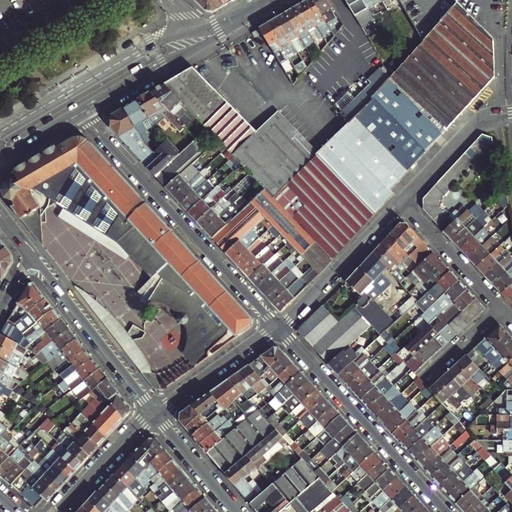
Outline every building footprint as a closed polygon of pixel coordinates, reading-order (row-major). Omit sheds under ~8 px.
[(194,0),(206,11),(213,13),(226,5),(221,0),(194,0)] [(328,23),(313,0),(309,0),(304,3),(324,38),(333,33),(328,23)] [(313,0),(328,23),(339,17),(328,0),(313,0)] [(345,0),(364,30),(377,23),(369,10),(363,0),(345,0)] [(363,0),(369,10),(383,2),(381,0),(363,0)] [(324,38),(304,3),(295,8),(316,43),(324,38)] [(424,42),(413,54),(402,66),(401,67),(396,73),(392,78),(390,79),(444,133),(495,77),(493,39),(457,6),(424,42)] [(295,8),(287,13),(307,48),(316,43),(295,8)] [(287,13),(278,18),(293,43),(297,41),(303,50),(304,49),(305,52),(308,50),(307,48),(287,13)] [(269,23),(284,48),(289,46),(294,55),(298,53),(293,43),(278,18),(275,20),(269,23)] [(289,58),(284,48),(269,23),(260,28),(280,63),(289,58)] [(261,34),(259,29),(252,33),(254,36),(255,38),(261,34)] [(284,48),(289,58),(294,55),(289,46),(284,48)] [(307,68),(303,62),(294,67),(297,72),(300,76),(307,68)] [(165,84),(193,113),(203,124),(216,137),(218,140),(226,148),(230,152),(234,156),(257,134),(194,67),(165,84)] [(318,155),(375,215),(394,194),(391,191),(444,133),(390,79),(381,69),(369,80),(372,83),(339,114),(349,123),(318,155)] [(152,92),(186,127),(192,134),(199,128),(189,117),(193,113),(165,84),(152,92)] [(181,132),(186,127),(152,92),(138,100),(150,120),(154,123),(156,126),(163,120),(166,123),(169,120),(181,132)] [(150,120),(138,100),(125,108),(146,144),(151,139),(144,132),(154,123),(150,120)] [(111,128),(148,167),(156,160),(150,150),(146,144),(125,108),(113,115),(111,128)] [(189,117),(199,128),(203,124),(193,113),(189,117)] [(242,165),(251,174),(258,181),(266,190),(333,260),(375,215),(318,155),(279,113),(270,122),(257,134),(234,156),(238,160),(242,165)] [(478,140),(487,149),(494,142),(493,137),(483,135),(478,140)] [(181,153),(166,136),(157,144),(150,150),(156,160),(148,167),(156,176),(181,153)] [(218,140),(216,137),(205,147),(207,150),(214,144),(218,140)] [(71,211),(109,236),(147,204),(91,143),(90,141),(87,143),(84,141),(82,140),(80,139),(77,140),(73,142),(53,154),(90,194),(78,204),(71,211)] [(204,146),(197,139),(181,153),(156,176),(166,188),(192,164),(193,163),(207,150),(205,147),(204,146)] [(222,152),(226,148),(218,140),(214,144),(222,152)] [(471,147),(481,156),(487,149),(478,140),(471,147)] [(481,156),(471,147),(466,153),(475,162),(481,156)] [(475,162),(466,153),(461,158),(470,167),(475,162)] [(39,162),(78,204),(90,194),(53,154),(39,162)] [(470,167),(461,158),(456,164),(465,173),(470,167)] [(189,213),(216,188),(221,184),(242,165),(238,160),(212,183),(211,185),(207,181),(182,205),(189,213)] [(78,204),(39,162),(27,170),(39,184),(14,202),(15,206),(13,208),(38,240),(44,235),(42,209),(39,204),(50,197),(71,211),(78,204)] [(174,196),(199,173),(192,164),(166,188),(174,196)] [(465,173),(456,164),(451,170),(460,178),(465,173)] [(39,184),(27,170),(17,175),(16,174),(18,173),(17,172),(14,174),(15,174),(16,177),(20,182),(23,186),(13,193),(5,198),(6,199),(14,202),(39,184)] [(460,178),(451,170),(446,175),(455,184),(460,178)] [(207,181),(199,173),(174,196),(182,205),(207,181)] [(446,175),(440,181),(450,189),(455,184),(446,175)] [(20,182),(18,180),(16,182),(14,181),(9,182),(13,193),(23,186),(20,182)] [(440,181),(435,186),(445,195),(450,189),(440,181)] [(6,184),(2,191),(5,198),(13,193),(9,182),(6,184)] [(220,192),(216,188),(189,213),(198,222),(223,200),(225,198),(239,185),(237,182),(225,193),(222,190),(220,192)] [(445,195),(435,186),(429,193),(440,203),(440,200),(445,195)] [(248,206),(213,239),(227,253),(246,235),(262,221),(266,217),(273,226),(281,234),(289,242),(293,247),(297,250),(304,259),(308,263),(312,267),(320,275),(333,260),(266,190),(264,191),(249,205),(248,206)] [(423,199),(424,209),(439,205),(440,203),(429,193),(423,199)] [(223,200),(198,222),(205,230),(240,198),(241,197),(240,195),(233,202),(226,208),(224,206),(226,204),(223,200)] [(205,230),(213,239),(248,206),(240,198),(205,230)] [(151,298),(154,299),(200,261),(147,204),(109,236),(135,252),(156,275),(138,292),(148,304),(151,298)] [(479,209),(474,204),(455,222),(444,231),(453,241),(477,219),(473,215),(479,209)] [(439,206),(439,205),(424,209),(434,220),(444,211),(439,206)] [(449,216),(444,211),(434,220),(439,225),(449,216)] [(455,222),(449,216),(439,225),(444,231),(455,222)] [(266,217),(262,221),(269,229),(273,226),(266,217)] [(477,219),(453,241),(461,249),(485,228),(477,219)] [(485,228),(461,249),(469,259),(493,237),(487,230),(495,224),(492,221),(485,228)] [(419,267),(433,253),(406,224),(401,223),(391,234),(419,267)] [(281,234),(273,226),(269,229),(277,238),(281,234)] [(281,234),(277,238),(276,238),(284,247),(289,242),(281,234)] [(415,270),(419,267),(391,234),(382,244),(405,269),(410,265),(415,270)] [(234,262),(254,243),(246,235),(227,253),(234,262)] [(469,259),(477,267),(501,245),(493,237),(469,259)] [(234,262),(242,270),(262,251),(254,243),(234,262)] [(405,269),(382,244),(374,253),(392,273),(398,268),(402,272),(405,269)] [(477,267),(486,276),(510,255),(501,245),(477,267)] [(0,278),(2,281),(13,262),(12,255),(6,248),(0,252),(0,278)] [(297,250),(293,254),(301,262),(304,259),(297,250)] [(250,278),(270,260),(262,251),(242,270),(250,278)] [(371,299),(368,302),(369,303),(365,306),(362,307),(359,304),(359,305),(356,308),(372,325),(381,336),(418,302),(410,293),(401,284),(396,278),(396,277),(392,273),(374,253),(360,268),(374,281),(371,284),(375,288),(368,295),(371,299)] [(418,285),(442,262),(433,253),(419,267),(415,270),(413,272),(420,279),(416,283),(418,285)] [(486,276),(494,285),(511,268),(511,257),(510,255),(486,276)] [(274,256),(270,260),(250,278),(258,287),(282,264),(284,262),(279,257),(277,259),(274,256)] [(253,319),(200,261),(154,299),(163,301),(173,304),(182,313),(180,314),(178,318),(181,321),(185,320),(187,319),(189,339),(186,352),(197,366),(252,326),(253,319)] [(430,290),(436,285),(451,271),(442,262),(418,285),(421,287),(424,284),(430,290)] [(265,295),(273,303),(312,267),(308,263),(295,275),(294,274),(292,275),(290,272),(265,295)] [(282,264),(258,287),(265,295),(290,272),(292,270),(287,265),(285,267),(282,264)] [(312,267),(273,303),(281,312),(308,285),(309,286),(320,275),(312,267)] [(361,299),(359,302),(359,304),(362,307),(365,306),(369,303),(368,302),(371,299),(368,295),(375,288),(371,284),(374,281),(360,268),(346,282),(360,296),(359,297),(361,299)] [(396,277),(402,272),(398,268),(392,273),(396,277)] [(511,268),(494,285),(502,294),(511,285),(511,268)] [(451,271),(436,285),(441,290),(431,300),(426,294),(422,298),(418,302),(426,311),(435,304),(459,281),(451,271)] [(409,276),(416,283),(420,279),(413,272),(410,275),(409,276)] [(400,275),(396,278),(401,284),(405,280),(400,275)] [(435,320),(443,313),(468,290),(459,281),(435,304),(439,308),(431,315),(435,320)] [(24,307),(29,313),(46,300),(34,284),(29,284),(21,298),(25,300),(27,301),(28,303),(24,307)] [(511,285),(502,294),(511,304),(511,285)] [(418,302),(422,298),(414,289),(410,293),(418,302)] [(468,290),(443,313),(445,314),(440,318),(443,321),(435,329),(431,324),(398,354),(404,361),(407,363),(412,358),(417,353),(423,348),(428,343),(434,338),(443,347),(447,343),(439,334),(465,309),(476,299),(468,290)] [(21,298),(18,303),(24,307),(28,303),(27,301),(25,300),(21,298)] [(474,318),(485,308),(476,299),(465,309),(474,318)] [(39,322),(54,310),(46,300),(29,313),(21,320),(12,327),(7,324),(1,334),(26,348),(30,344),(23,335),(27,331),(39,322)] [(340,324),(323,306),(298,331),(328,365),(351,344),(372,325),(356,308),(340,324)] [(474,318),(465,309),(439,334),(447,343),(474,318)] [(34,341),(39,337),(62,319),(54,310),(39,322),(42,327),(30,336),(27,331),(23,335),(30,344),(34,341)] [(13,313),(7,324),(12,327),(21,320),(17,318),(18,315),(15,314),(13,313)] [(38,346),(42,351),(70,329),(62,319),(39,337),(43,342),(38,346)] [(477,347),(485,355),(508,334),(500,325),(477,347)] [(70,329),(42,351),(50,361),(77,339),(70,329)] [(28,349),(26,348),(1,334),(0,336),(0,345),(22,358),(24,355),(28,349)] [(485,355),(493,364),(511,345),(511,337),(508,334),(485,355)] [(43,342),(39,337),(34,341),(38,346),(43,342)] [(434,338),(428,343),(437,353),(443,347),(434,338)] [(77,339),(50,361),(54,366),(47,371),(46,372),(47,375),(49,377),(57,371),(85,349),(77,339)] [(437,353),(428,343),(423,348),(432,358),(437,353)] [(356,349),(351,344),(328,365),(338,375),(363,353),(367,348),(364,345),(357,351),(355,353),(354,351),(356,349)] [(392,356),(397,352),(390,345),(389,344),(385,348),(392,356)] [(0,358),(15,367),(18,362),(20,363),(23,359),(22,358),(0,345),(0,358)] [(500,371),(511,360),(511,345),(493,364),(500,371)] [(262,376),(272,368),(286,355),(280,348),(274,346),(249,365),(261,377),(262,376)] [(423,348),(417,353),(426,363),(432,358),(423,348)] [(85,349),(57,371),(65,381),(66,380),(93,359),(85,349)] [(467,355),(476,366),(483,359),(482,358),(474,349),(467,355)] [(400,365),(404,361),(398,354),(397,352),(392,356),(400,365)] [(346,384),(371,361),(363,353),(338,375),(346,384)] [(417,353),(412,358),(421,368),(426,363),(417,353)] [(270,385),(279,378),(294,363),(286,355),(272,368),(275,372),(266,380),(270,385)] [(483,373),(476,366),(467,355),(458,364),(476,384),(481,379),(485,384),(490,380),(487,377),(483,373)] [(0,370),(13,378),(15,373),(26,379),(28,378),(23,372),(18,369),(15,367),(0,358),(0,370)] [(421,368),(412,358),(407,363),(412,369),(415,373),(421,368)] [(73,391),(101,369),(93,359),(66,380),(65,381),(69,386),(65,389),(69,394),(73,391)] [(511,376),(511,360),(500,371),(508,380),(511,376)] [(54,366),(50,361),(43,366),(47,371),(54,366)] [(378,369),(371,361),(346,384),(353,392),(378,369)] [(407,363),(404,361),(400,365),(399,366),(406,374),(412,369),(407,363)] [(275,398),(278,395),(302,372),(294,363),(279,378),(283,383),(271,394),(275,398)] [(481,389),(476,384),(458,364),(448,373),(470,396),(474,392),(475,394),(481,389)] [(264,380),(261,377),(249,365),(239,372),(254,387),(259,382),(260,384),(261,386),(263,385),(262,381),(264,380)] [(275,372),(272,368),(262,376),(266,380),(275,372)] [(83,398),(89,393),(98,386),(108,379),(101,369),(73,391),(80,400),(83,398)] [(378,369),(353,392),(361,400),(386,378),(378,369)] [(0,383),(13,390),(14,389),(18,386),(19,385),(22,383),(19,381),(13,378),(0,370),(0,383)] [(155,374),(142,372),(155,389),(163,390),(155,374)] [(239,372),(229,379),(245,395),(254,387),(239,372)] [(285,403),(294,395),(310,381),(302,372),(278,395),(285,403)] [(470,396),(448,373),(439,381),(460,404),(464,401),(466,402),(471,397),(470,396)] [(422,391),(427,386),(419,377),(414,382),(422,391)] [(361,400),(369,409),(394,386),(386,378),(361,400)] [(130,407),(108,379),(98,386),(124,419),(130,412),(130,407)] [(259,411),(245,395),(229,379),(211,392),(218,400),(223,406),(226,409),(231,415),(233,418),(236,422),(240,427),(259,411)] [(310,381),(294,395),(298,399),(289,407),(293,412),(295,410),(318,389),(310,381)] [(462,406),(460,404),(439,381),(430,389),(436,395),(443,404),(447,400),(457,411),(462,406)] [(0,393),(1,392),(7,395),(9,397),(13,391),(13,390),(0,383),(0,393)] [(14,389),(20,395),(24,392),(18,386),(14,389)] [(92,407),(115,428),(124,419),(98,386),(89,393),(98,401),(92,407)] [(377,417),(401,394),(394,386),(369,409),(377,417)] [(297,416),(301,420),(326,398),(318,389),(295,410),(299,414),(297,416)] [(511,389),(507,390),(503,394),(505,397),(508,397),(508,402),(511,401),(511,389)] [(186,427),(218,400),(211,392),(181,413),(181,421),(186,427)] [(271,394),(265,399),(269,403),(275,398),(271,394)] [(377,417),(384,425),(409,403),(401,394),(377,417)] [(34,395),(29,398),(33,404),(38,400),(36,398),(34,395)] [(326,398),(301,420),(309,429),(310,428),(334,406),(326,398)] [(186,427),(193,436),(210,422),(207,419),(223,406),(218,400),(186,427)] [(47,408),(42,401),(39,404),(45,411),(47,408)] [(511,401),(508,402),(508,408),(499,409),(499,415),(511,415),(511,401)] [(412,426),(424,415),(430,410),(429,409),(431,406),(427,402),(417,412),(393,434),(400,443),(415,429),(412,426)] [(393,434),(417,412),(409,403),(384,425),(393,434)] [(97,419),(92,425),(107,438),(115,428),(92,407),(90,405),(86,409),(97,419)] [(334,406),(310,428),(314,432),(313,433),(313,434),(311,435),(315,439),(316,438),(319,435),(341,415),(334,406)] [(24,408),(19,414),(23,418),(28,413),(24,408)] [(255,450),(277,431),(275,429),(267,420),(260,412),(259,411),(240,427),(229,436),(208,454),(226,475),(255,450)] [(400,443),(408,452),(435,428),(431,423),(440,415),(435,411),(427,418),(415,429),(400,443)] [(275,429),(280,424),(276,420),(278,418),(274,413),(267,420),(275,429)] [(447,417),(455,426),(459,421),(451,413),(447,417)] [(80,414),(72,422),(98,447),(107,438),(92,425),(80,414)] [(210,422),(193,436),(201,445),(224,425),(233,418),(231,415),(224,421),(219,415),(210,422)] [(341,415),(319,435),(326,442),(323,445),(325,448),(350,425),(341,415)] [(415,429),(427,418),(424,415),(412,426),(415,429)] [(511,429),(511,415),(499,415),(499,422),(491,422),(491,426),(493,426),(499,426),(499,429),(511,429)] [(56,424),(53,421),(47,416),(43,420),(40,423),(42,425),(49,432),(56,424)] [(236,422),(233,418),(224,425),(228,429),(236,422)] [(65,432),(90,456),(98,447),(72,422),(64,431),(65,432)] [(228,429),(224,425),(201,445),(208,454),(229,436),(227,432),(229,430),(228,429)] [(350,425),(325,448),(333,456),(336,453),(358,434),(350,425)] [(435,428),(408,452),(417,461),(441,438),(443,437),(439,432),(442,429),(438,425),(435,428)] [(511,429),(499,429),(499,426),(493,426),(493,435),(503,435),(503,440),(511,440),(511,429)] [(457,448),(471,434),(467,430),(453,443),(457,448)] [(283,437),(277,431),(255,450),(265,462),(268,460),(264,456),(280,442),(284,439),(283,437)] [(58,444),(60,446),(62,444),(83,463),(90,456),(65,432),(57,439),(60,442),(58,444)] [(2,435),(0,433),(0,436),(1,437),(0,437),(0,452),(8,444),(6,442),(8,440),(2,435)] [(16,441),(20,445),(25,439),(27,437),(24,434),(16,441)] [(338,470),(345,463),(367,443),(358,434),(336,453),(342,459),(337,463),(334,466),(338,470)] [(316,438),(323,445),(326,442),(319,435),(316,438)] [(156,439),(147,438),(132,455),(138,462),(141,459),(149,453),(152,457),(148,460),(148,461),(150,463),(165,450),(156,439)] [(425,469),(449,447),(441,438),(417,461),(425,469)] [(470,444),(478,452),(483,447),(482,447),(477,440),(475,438),(470,444)] [(272,477),(277,483),(303,460),(302,459),(298,454),(291,446),(284,439),(280,442),(294,458),(272,477)] [(10,442),(8,440),(6,442),(8,444),(0,452),(0,467),(15,450),(13,448),(15,447),(10,442)] [(297,440),(291,446),(298,454),(303,450),(305,448),(297,440)] [(367,443),(345,463),(350,468),(343,474),(342,473),(332,481),(329,478),(324,483),(332,491),(340,484),(350,475),(375,452),(367,443)] [(55,451),(56,452),(76,471),(83,463),(62,444),(60,446),(55,451)] [(425,469),(432,478),(457,455),(449,447),(425,469)] [(478,452),(486,461),(491,456),(483,447),(478,452)] [(27,468),(34,460),(28,454),(31,452),(28,449),(23,454),(21,456),(23,458),(4,478),(11,485),(20,476),(27,468)] [(18,453),(15,450),(0,467),(0,474),(4,478),(23,458),(21,456),(23,454),(20,452),(18,453)] [(149,465),(147,467),(144,469),(146,475),(150,480),(151,479),(174,460),(165,450),(150,463),(148,461),(147,462),(149,465)] [(256,482),(253,485),(252,483),(249,485),(244,479),(249,475),(257,468),(260,466),(260,467),(265,462),(255,450),(226,475),(249,502),(264,489),(262,487),(261,488),(256,482)] [(303,450),(298,454),(302,459),(307,455),(303,450)] [(76,471),(56,452),(53,454),(51,452),(46,457),(43,460),(46,462),(48,460),(69,479),(76,471)] [(350,475),(358,483),(383,461),(375,452),(350,475)] [(332,457),(337,463),(342,459),(336,453),(333,456),(332,457)] [(458,454),(466,463),(467,462),(459,453),(458,454)] [(457,455),(432,478),(441,487),(465,464),(466,463),(458,454),(457,455)] [(132,455),(123,464),(144,489),(148,486),(146,484),(149,482),(150,480),(146,475),(144,469),(138,462),(132,455)] [(499,465),(491,456),(486,461),(494,469),(499,465)] [(147,467),(145,464),(141,459),(138,462),(144,469),(147,467)] [(320,468),(312,459),(307,464),(315,473),(320,468)] [(46,462),(43,460),(39,465),(37,467),(39,470),(41,467),(62,486),(69,479),(48,460),(46,462)] [(174,460),(151,479),(155,484),(151,488),(153,490),(155,493),(167,482),(182,470),(174,460)] [(251,505),(257,511),(280,511),(291,503),(292,502),(297,499),(307,511),(318,511),(337,497),(332,491),(324,483),(315,473),(307,464),(303,460),(277,483),(251,505)] [(366,491),(367,490),(390,469),(383,461),(358,483),(366,491)] [(511,474),(505,471),(507,469),(501,463),(499,465),(494,469),(494,470),(508,485),(511,489),(511,474)] [(144,489),(123,464),(115,473),(136,496),(138,500),(147,491),(144,489)] [(449,495),(473,473),(465,464),(441,487),(449,495)] [(39,470),(37,467),(32,472),(30,475),(32,477),(35,475),(55,494),(62,486),(41,467),(39,470)] [(324,483),(329,478),(320,468),(315,473),(324,483)] [(390,469),(367,490),(371,495),(369,496),(373,501),(399,477),(390,469)] [(163,502),(175,492),(190,479),(182,470),(167,482),(171,487),(158,497),(161,501),(163,502)] [(136,496),(115,473),(106,482),(130,510),(135,505),(131,501),(136,496)] [(481,481),(473,473),(449,495),(457,504),(474,488),(480,483),(481,481)] [(32,477),(30,475),(27,477),(35,485),(33,488),(44,498),(48,501),(55,494),(35,475),(32,477)] [(256,482),(249,475),(244,479),(249,485),(252,483),(253,485),(256,482)] [(44,498),(33,488),(20,476),(11,485),(35,507),(44,498)] [(399,477),(373,501),(382,511),(407,487),(399,477)] [(488,491),(493,487),(485,478),(481,481),(480,483),(488,491)] [(190,479),(175,492),(179,496),(166,507),(171,511),(174,509),(179,505),(198,489),(190,479)] [(120,511),(128,511),(130,510),(106,482),(98,492),(120,511)] [(338,498),(346,490),(340,484),(332,491),(337,497),(338,498)] [(511,489),(508,485),(498,493),(501,496),(504,499),(508,495),(511,499),(511,508),(511,489)] [(407,487),(382,511),(396,511),(415,495),(407,487)] [(488,491),(496,500),(497,500),(501,496),(498,493),(493,487),(488,491)] [(474,488),(457,504),(463,511),(465,511),(479,499),(475,495),(478,493),(474,488)] [(198,489),(179,505),(183,510),(180,511),(190,511),(206,499),(198,489)] [(338,498),(340,500),(344,496),(348,492),(346,490),(338,498)] [(119,511),(120,511),(98,492),(91,499),(101,511),(119,511)] [(415,495),(396,511),(413,511),(423,504),(415,495)] [(344,496),(340,500),(348,508),(352,504),(344,496)] [(497,500),(504,508),(508,504),(504,499),(501,496),(497,500)] [(318,511),(351,511),(348,508),(340,500),(338,498),(337,497),(318,511)] [(465,511),(483,511),(490,506),(482,497),(479,499),(465,511)] [(101,511),(91,499),(84,507),(88,511),(101,511)] [(206,511),(213,506),(206,499),(190,511),(206,511)] [(307,511),(297,499),(292,502),(291,503),(298,511),(307,511)] [(142,502),(141,503),(138,506),(143,511),(149,511),(150,511),(142,502)]
